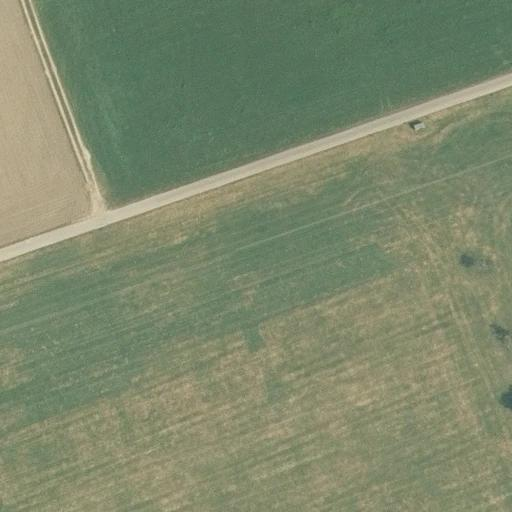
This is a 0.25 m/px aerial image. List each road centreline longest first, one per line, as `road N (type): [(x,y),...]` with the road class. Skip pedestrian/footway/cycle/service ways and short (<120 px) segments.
road 1 (track): [(0,262),(511,87)]
road 2 (track): [(114,223),(33,0)]
